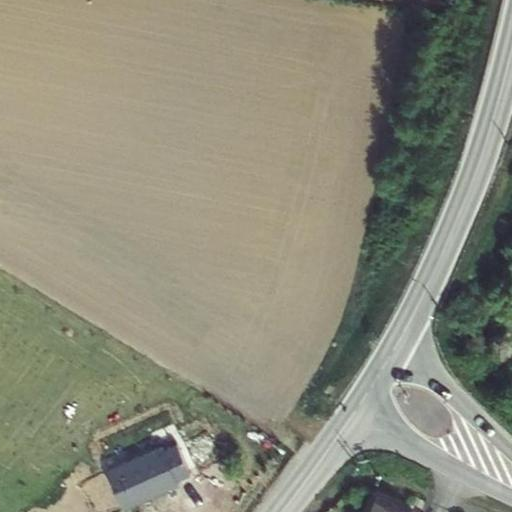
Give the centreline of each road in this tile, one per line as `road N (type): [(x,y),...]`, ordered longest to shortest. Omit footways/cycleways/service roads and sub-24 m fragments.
road 1 (tertiary): [(511,53),(463,201),(394,346)]
road 2 (tertiary): [(351,415),(511,497)]
road 3 (tertiary): [(511,450),(394,346)]
road 4 (tertiary): [(280,511),(351,415)]
